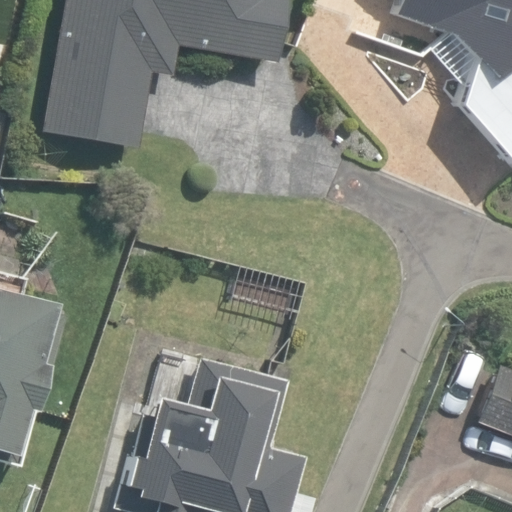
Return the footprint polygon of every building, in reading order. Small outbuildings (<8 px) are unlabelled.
[(59,0),(36,133),(131,149),(144,74),(165,77),(170,46),(265,62),(275,0),(59,0)] [(449,102),(498,166),(511,153),(511,0),(388,0),(384,12),(438,30),(465,56),(454,63),(449,102)] [(0,463),(4,465),(5,458),(19,409),(25,411),(38,362),(28,360),(43,304),(0,292),(0,463)] [(282,511),(297,457),(262,448),(280,378),(193,356),(182,399),(157,393),(151,415),(134,411),(117,478),(117,482),(110,508),(124,511),(282,511)] [(511,366),(509,374),(489,366),(468,422),(511,438),(511,443),(510,448),(511,448),(511,366)] [(306,511),(311,495),(295,491),(289,511),(306,511)]
